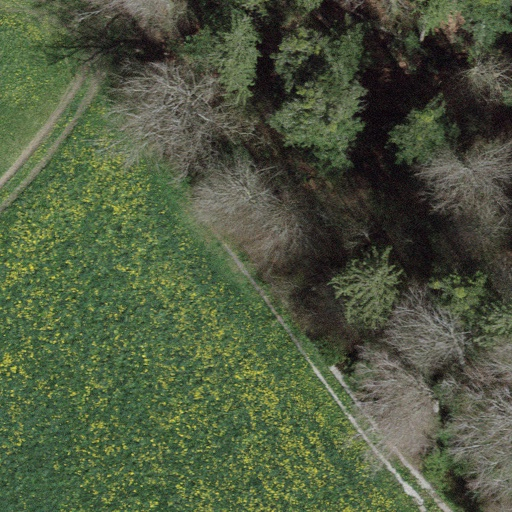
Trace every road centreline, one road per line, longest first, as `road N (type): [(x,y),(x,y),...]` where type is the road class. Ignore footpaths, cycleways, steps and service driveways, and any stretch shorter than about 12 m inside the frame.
road 1 (track): [(447,511),(268,296),(166,145),(132,58)]
road 2 (track): [(190,0),(0,196)]
